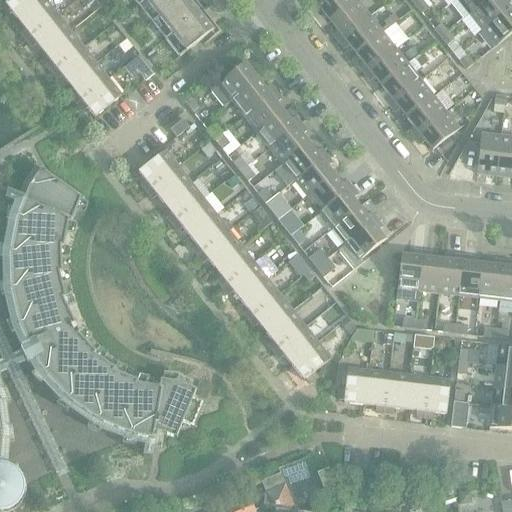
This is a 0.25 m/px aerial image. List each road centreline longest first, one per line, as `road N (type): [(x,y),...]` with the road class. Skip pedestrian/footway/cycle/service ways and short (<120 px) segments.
road 1 (tertiary): [(511,212),(442,203),(411,186),(271,14)]
road 2 (residential): [(97,159),(271,14)]
road 3 (residential): [(330,435),(511,454)]
